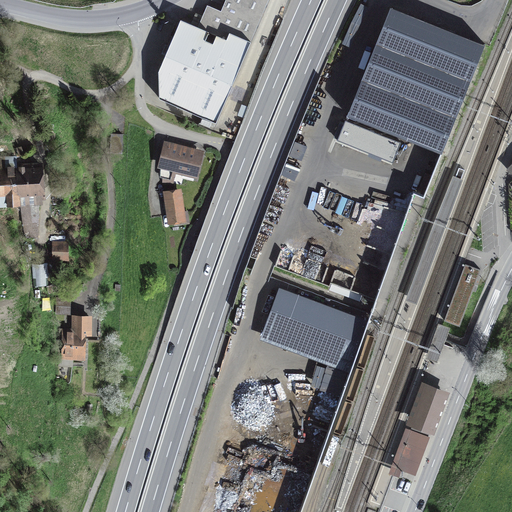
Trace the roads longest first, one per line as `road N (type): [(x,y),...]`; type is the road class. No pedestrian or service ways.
road 1 (motorway): [(150,511),(237,243),(337,0)]
road 2 (motorway): [(311,0),(214,236),(125,511)]
road 3 (track): [(85,511),(157,341),(188,241)]
road 4 (primary): [(414,511),(511,268)]
road 5 (track): [(89,299),(107,239),(101,97)]
road 6 (unclassified): [(134,12),(142,108),(160,124),(207,141)]
road 7 (unclassified): [(0,3),(81,19),(134,12)]
